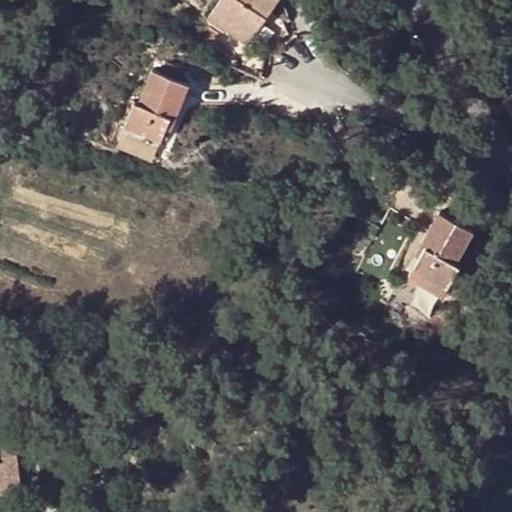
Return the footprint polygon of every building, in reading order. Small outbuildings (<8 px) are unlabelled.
[(274,0),(218,0),(214,6),(232,19),(227,27),(246,40),(274,0)] [(232,19),(214,6),(207,17),(225,29),(227,27),(232,19)] [(187,81),(152,66),(139,100),(133,98),(123,121),(159,136),(169,114),(172,116),(187,81)] [(511,89),(502,97),(511,111),(511,89)] [(470,226),(439,208),(421,240),(425,243),(409,271),(442,290),(458,260),(453,258),(470,226)] [(0,481),(20,479),(16,439),(0,441),(0,481)] [(0,490),(21,488),(20,479),(0,481),(0,490)]
